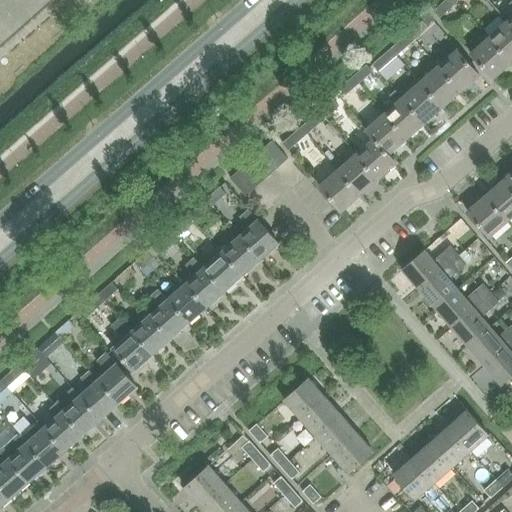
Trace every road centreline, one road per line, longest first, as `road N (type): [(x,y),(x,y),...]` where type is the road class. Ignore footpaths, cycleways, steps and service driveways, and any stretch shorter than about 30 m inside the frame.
road 1 (residential): [(122,459),(511,114)]
road 2 (secondary): [(0,266),(303,0)]
road 3 (secondary): [(248,0),(0,216)]
